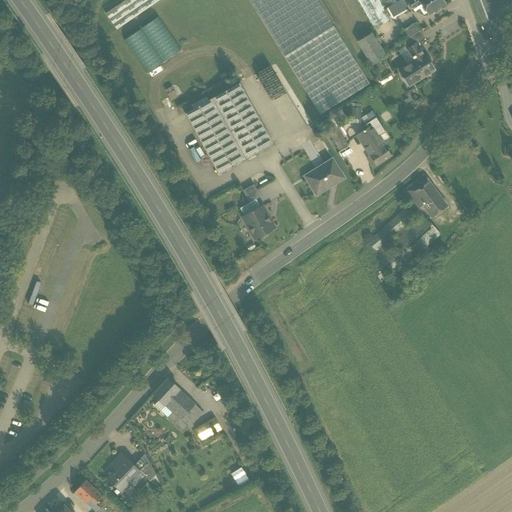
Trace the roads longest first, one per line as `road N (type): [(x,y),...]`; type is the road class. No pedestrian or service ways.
road 1 (tertiary): [(24,511),(245,287),(423,155),(511,41)]
road 2 (primary): [(319,511),(201,279),(18,0)]
